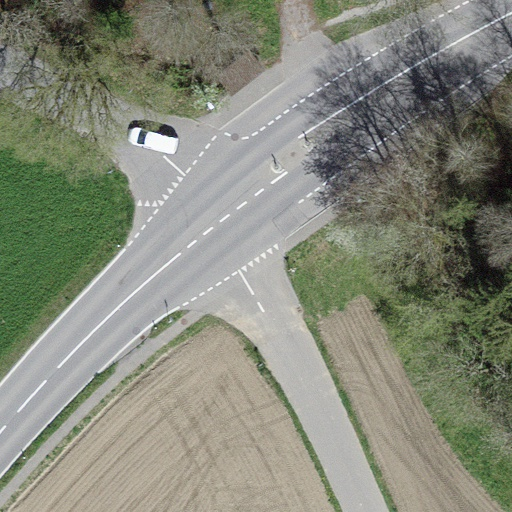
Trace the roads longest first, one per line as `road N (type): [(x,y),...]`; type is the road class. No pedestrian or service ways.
road 1 (secondary): [(209,224),(324,128),(511,13)]
road 2 (unclassified): [(209,224),(297,368),(361,511)]
road 3 (secondary): [(0,430),(209,224)]
road 4 (unclassified): [(209,224),(187,174),(138,138),(0,71)]
road 5 (track): [(324,128),(295,0)]
